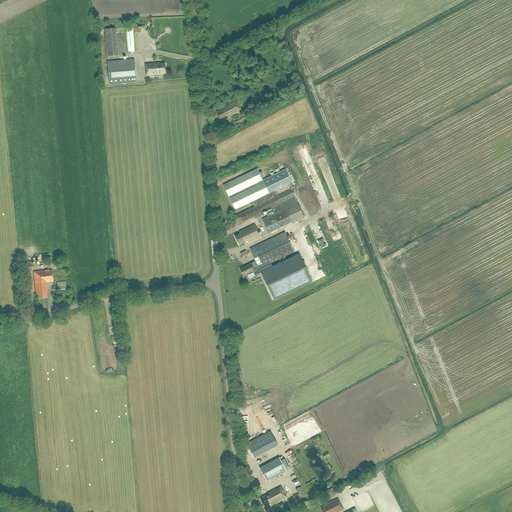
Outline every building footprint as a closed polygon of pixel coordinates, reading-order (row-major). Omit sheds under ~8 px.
[(104,29),(107,57),(118,56),(116,28),(104,29)] [(109,85),(136,82),(134,59),(107,61),(109,85)] [(145,64),(146,75),(163,74),(163,73),(166,73),(165,64),(158,64),(158,63),(145,64)] [(230,116),(241,111),(237,102),(222,109),(223,110),(217,113),(220,120),(229,115),(230,116)] [(250,112),(233,121),(235,125),(252,117),(250,112)] [(267,194),(269,199),(232,217),(236,226),(260,214),(261,216),(264,215),(263,213),(271,209),(274,214),(262,219),(269,234),(304,217),(291,189),(272,198),(269,193),(292,182),(285,169),(263,180),(257,168),(223,185),(235,210),(267,194)] [(248,241),(249,243),(261,237),(254,224),(239,232),(240,234),(235,236),(239,245),(248,241)] [(285,232),(250,249),(259,269),(271,263),(294,252),(285,232)] [(272,266),(271,263),(263,267),(259,269),(261,273),(274,300),(313,282),(301,258),(275,271),(272,266)] [(24,299),(31,299),(28,267),(33,267),(32,262),(21,263),(24,299)] [(249,278),(260,274),(256,267),(253,269),(251,264),(240,269),(244,276),(247,274),(249,278)] [(46,283),(53,282),(51,269),(33,271),(36,295),(37,295),(37,299),(47,298),(46,294),(47,294),(47,291),(46,283)] [(57,286),(52,286),(52,292),(66,291),(65,282),(57,282),(57,286)] [(259,452),(248,453),(248,463),(259,463),(259,452)] [(286,454),(260,468),(267,481),(293,467),(286,454)] [(301,497),(306,495),(302,485),(297,487),(301,497)] [(286,497),(283,489),(281,486),(277,488),(268,493),(269,494),(260,499),(264,506),(264,507),(266,511),(268,511),(272,510),(269,504),(270,504),(271,505),(283,499),(282,499),(286,497)] [(326,506),(320,508),(322,511),(338,511),(343,510),(338,499),(325,505),(326,506)]
